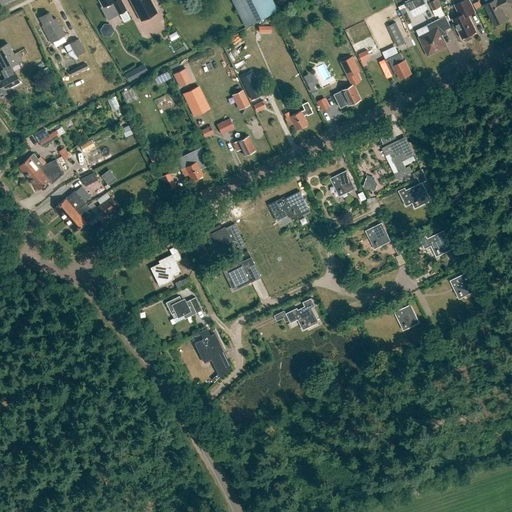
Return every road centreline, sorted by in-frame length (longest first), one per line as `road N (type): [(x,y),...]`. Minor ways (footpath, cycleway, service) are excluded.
road 1 (residential): [(78,274),(98,252),(511,48)]
road 2 (track): [(186,419),(236,373),(245,317),(319,280),(366,289),(419,268)]
road 3 (unclassified): [(239,511),(165,387),(78,274)]
road 4 (track): [(511,447),(316,511)]
